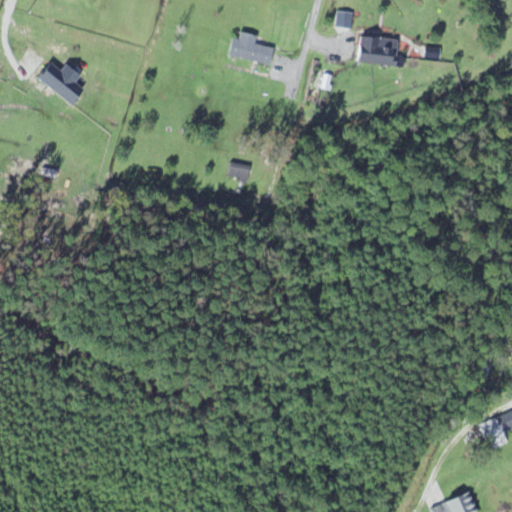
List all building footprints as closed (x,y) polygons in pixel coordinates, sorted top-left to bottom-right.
[(254,34),(237,30),(235,38),(229,37),(225,54),(268,64),(272,46),(252,42),(254,34)] [(352,60),(393,65),(396,39),(355,34),(352,60)] [(245,182),(249,165),(228,160),(224,177),(245,182)] [(511,409),(476,423),(486,451),(506,444),(502,432),(511,427),(511,409)] [(426,506),(428,511),(475,511),(467,490),(426,506)]
